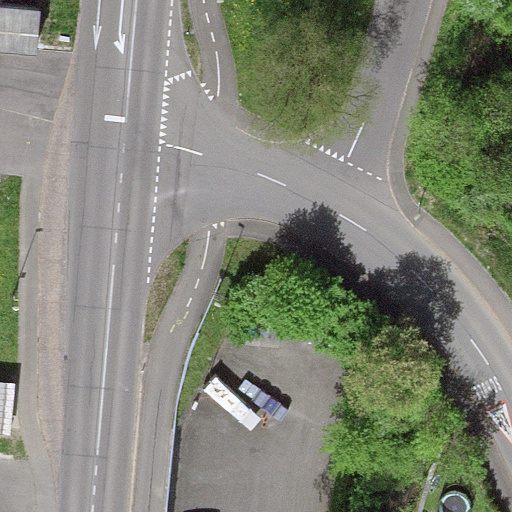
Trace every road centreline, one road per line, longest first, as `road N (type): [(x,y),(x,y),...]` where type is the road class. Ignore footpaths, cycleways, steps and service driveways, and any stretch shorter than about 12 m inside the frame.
road 1 (primary): [(126,145),(91,511)]
road 2 (tertiary): [(343,214),(424,278),(511,410)]
road 3 (tertiary): [(126,145),(257,168),(343,214)]
road 4 (residential): [(343,214),(411,0)]
road 5 (primary): [(137,0),(126,145)]
road 6 (residential): [(0,141),(126,145)]
